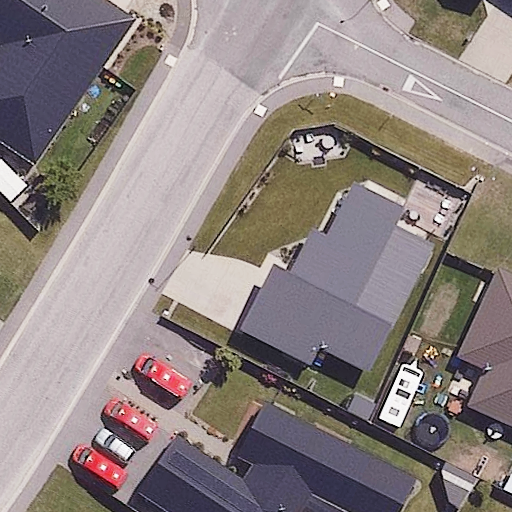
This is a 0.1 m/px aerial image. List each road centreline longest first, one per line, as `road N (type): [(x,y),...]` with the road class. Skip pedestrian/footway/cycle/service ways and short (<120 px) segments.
road 1 (residential): [(0,442),(263,0)]
road 2 (residential): [(511,120),(291,0)]
